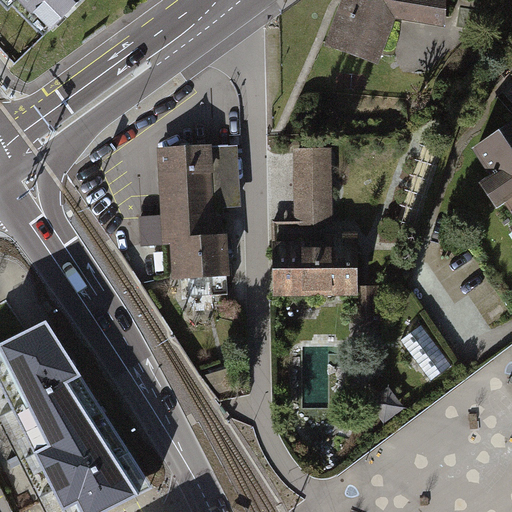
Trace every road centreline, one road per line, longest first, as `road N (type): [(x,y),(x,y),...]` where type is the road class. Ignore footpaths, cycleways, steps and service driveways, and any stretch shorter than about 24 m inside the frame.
road 1 (residential): [(345,511),(293,478),(265,432),(254,2)]
road 2 (secondary): [(210,511),(111,330),(8,178)]
road 3 (secondary): [(8,178),(254,2)]
road 4 (secondary): [(183,0),(0,138)]
